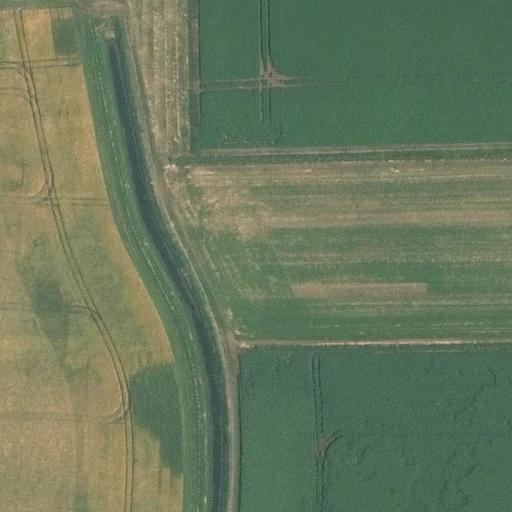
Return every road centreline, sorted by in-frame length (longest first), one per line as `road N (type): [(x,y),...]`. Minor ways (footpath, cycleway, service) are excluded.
road 1 (track): [(232,511),(236,407),(229,357),(161,191),(120,0)]
road 2 (track): [(196,511),(192,383),(181,337),(123,210),(84,0)]
